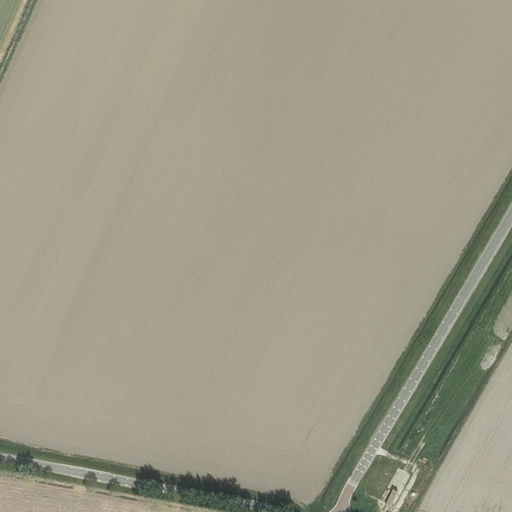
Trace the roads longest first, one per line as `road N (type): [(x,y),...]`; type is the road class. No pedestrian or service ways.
road 1 (tertiary): [(340,511),(511,213)]
road 2 (unclassified): [(281,511),(0,457)]
